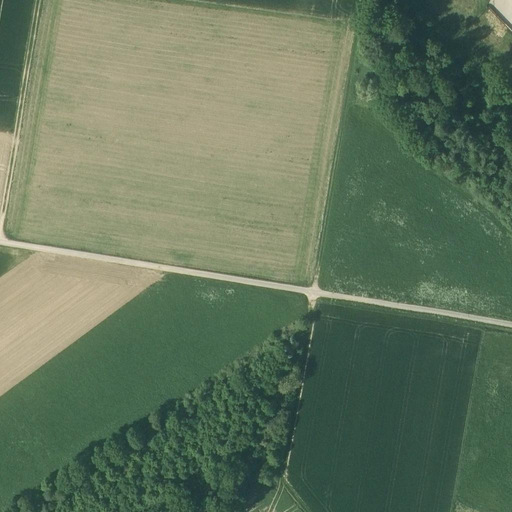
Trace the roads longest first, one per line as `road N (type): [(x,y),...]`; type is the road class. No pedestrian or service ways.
road 1 (track): [(363,0),(281,481),(307,511)]
road 2 (track): [(0,241),(511,324)]
road 3 (track): [(38,0),(0,223)]
